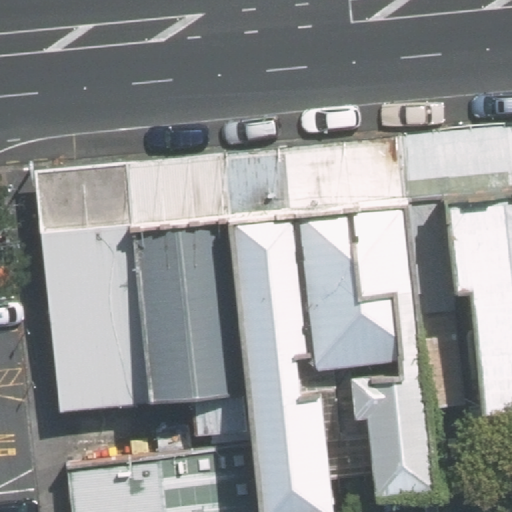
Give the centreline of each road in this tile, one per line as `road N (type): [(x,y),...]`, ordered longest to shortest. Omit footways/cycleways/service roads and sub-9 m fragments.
road 1 (secondary): [(0,43),(280,14)]
road 2 (secondary): [(280,14),(441,0)]
